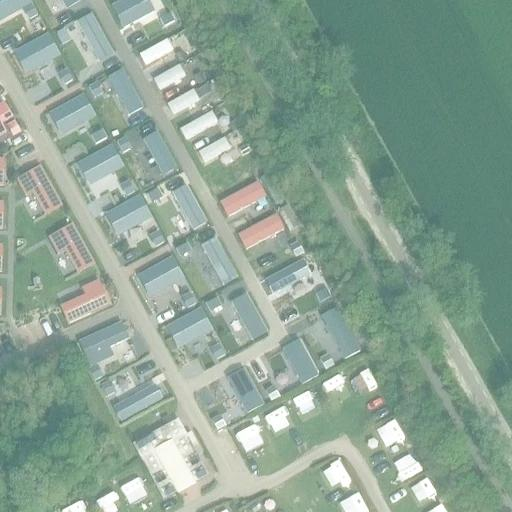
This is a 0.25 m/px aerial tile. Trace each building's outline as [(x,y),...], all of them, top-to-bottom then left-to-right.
[(143,0),(123,0),(112,7),(117,17),(144,2),(143,0)] [(123,31),(128,43),(158,26),(152,15),(123,31)] [(167,39),(136,57),(142,67),(173,50),(167,39)] [(187,75),(182,64),(151,81),(156,91),(187,75)] [(196,89),(166,106),(171,116),(201,98),(196,89)] [(184,141),(216,123),(211,112),(179,129),(184,141)] [(193,153),(199,164),(229,148),(223,137),(193,153)] [(207,178),(212,189),(243,172),(237,161),(207,178)] [(283,201),(269,173),(260,178),(274,207),(283,201)] [(227,214),(255,199),(249,187),(221,202),(227,214)] [(287,205),(277,211),(289,232),(299,226),(287,205)] [(268,224),(262,213),(235,227),(241,239),(268,224)] [(247,253),(252,263),(283,248),(277,236),(247,253)] [(289,262),(261,277),(267,288),(295,273),(289,262)] [(329,318),(323,306),(291,324),(297,336),(329,318)] [(332,348),(327,337),(300,350),(306,362),(332,348)] [(269,355),(285,385),(296,379),(279,349),(269,355)] [(143,356),(101,379),(128,429),(170,406),(143,356)] [(254,396),(265,390),(251,364),(241,370),(254,396)] [(228,416),(239,410),(223,380),(212,385),(228,416)] [(176,495),(195,485),(194,482),(208,475),(177,419),(132,444),(162,500),(175,493),(176,495)]
